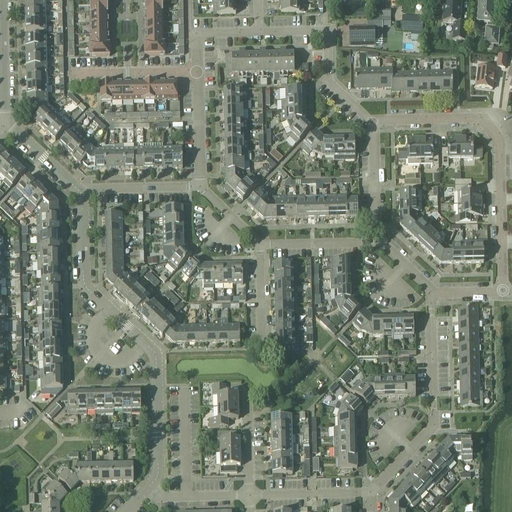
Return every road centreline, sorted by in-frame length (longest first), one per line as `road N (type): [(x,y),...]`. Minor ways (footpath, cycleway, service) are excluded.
road 1 (residential): [(147,489),(157,476),(155,354),(84,286),(81,194)]
road 2 (residential): [(373,121),(483,119),(498,142),(502,291)]
road 3 (residential): [(369,493),(434,425),(430,293)]
road 4 (residential): [(373,121),(328,81),(326,30),(258,32)]
road 5 (residential): [(70,73),(197,72)]
road 6 (residential): [(7,123),(1,0)]
road 7 (residential): [(377,242),(373,121)]
road 8 (residential): [(248,496),(369,493)]
road 9 (residential): [(81,194),(200,186)]
